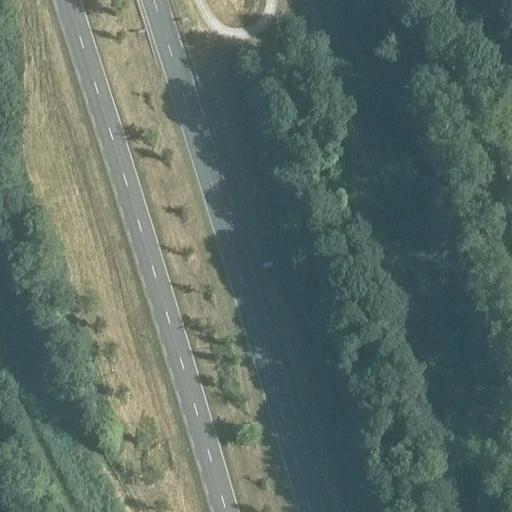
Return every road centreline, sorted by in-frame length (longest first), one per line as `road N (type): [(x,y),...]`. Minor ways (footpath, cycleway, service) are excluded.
road 1 (primary): [(309,511),(229,227),(154,0)]
road 2 (primary): [(64,0),(219,511)]
